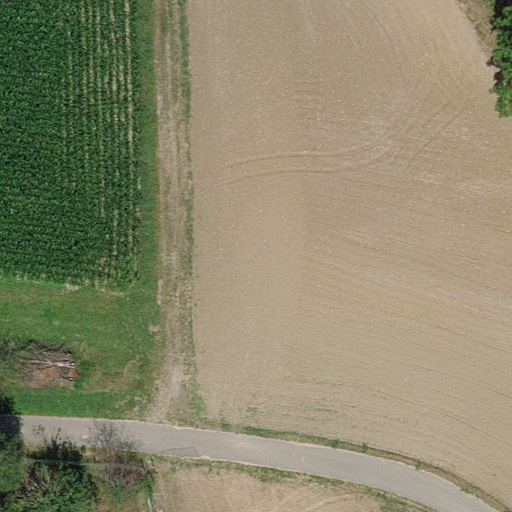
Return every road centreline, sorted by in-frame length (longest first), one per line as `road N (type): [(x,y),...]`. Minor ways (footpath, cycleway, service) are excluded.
road 1 (unclassified): [(0,437),(268,459),(373,480),(453,511)]
road 2 (track): [(168,450),(158,0)]
